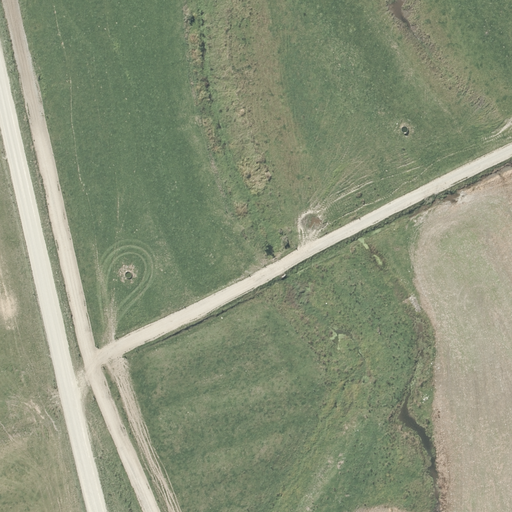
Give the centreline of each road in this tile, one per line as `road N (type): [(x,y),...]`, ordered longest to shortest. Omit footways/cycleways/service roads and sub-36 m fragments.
road 1 (track): [(13,0),(100,379),(157,511)]
road 2 (track): [(94,356),(511,150)]
road 3 (unclassified): [(100,511),(0,59)]
